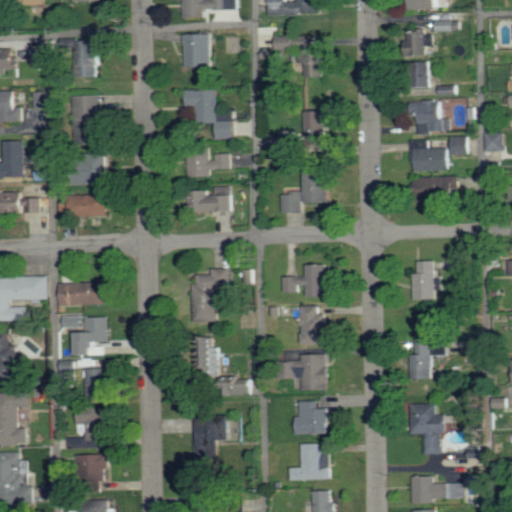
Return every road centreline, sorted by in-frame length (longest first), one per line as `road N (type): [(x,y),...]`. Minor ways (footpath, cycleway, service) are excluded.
road 1 (residential): [(0,252),(511,227)]
road 2 (residential): [(153,511),(142,0)]
road 3 (residential): [(367,0),(378,511)]
